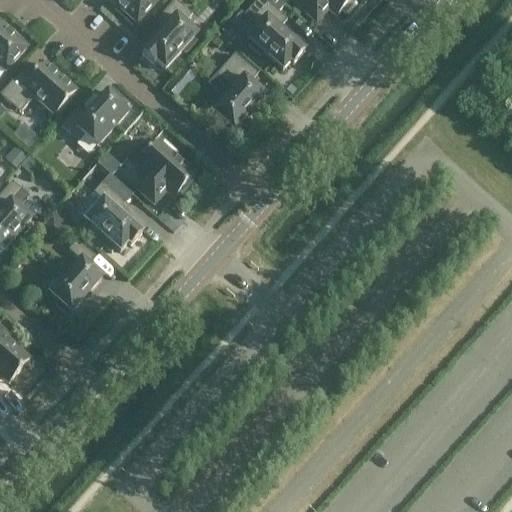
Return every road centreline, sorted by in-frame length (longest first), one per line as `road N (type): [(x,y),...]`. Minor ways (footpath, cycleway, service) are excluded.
road 1 (residential): [(38,0),(263,202)]
road 2 (tertiary): [(263,202),(430,18)]
road 3 (tertiary): [(99,387),(263,202)]
road 4 (tertiary): [(0,497),(99,387)]
road 5 (residential): [(0,297),(99,387)]
